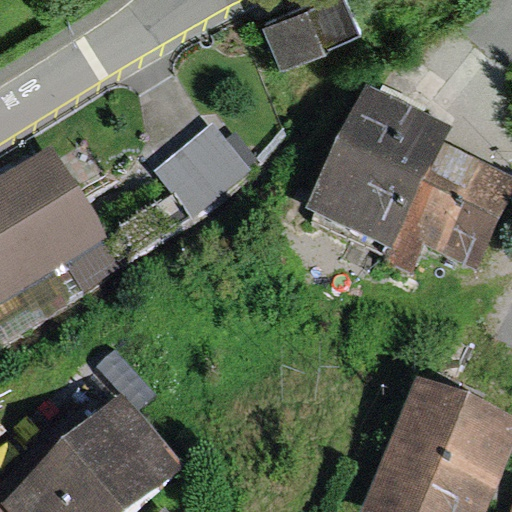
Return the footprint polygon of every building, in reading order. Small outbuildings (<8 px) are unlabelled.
[(328,56),(326,50),(360,35),(345,0),(329,0),(262,28),(282,75),(328,56)] [(409,275),(423,245),(475,270),(511,193),(511,175),(441,142),(450,123),(363,81),(302,208),(382,246),(376,260),(409,275)] [(197,218),(252,171),(211,124),(156,171),(197,218)] [(0,307),(111,237),(50,143),(0,174),(0,307)] [(511,443),(511,414),(418,377),(363,511),(484,511),(491,494),(511,443)] [(131,511),(187,463),(125,393),(25,482),(16,473),(0,486),(0,511),(131,511)]
